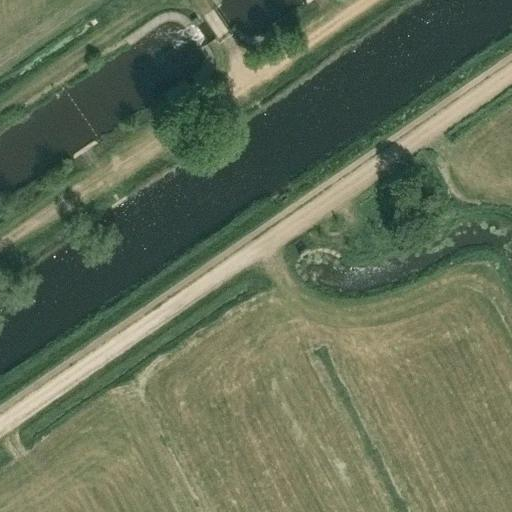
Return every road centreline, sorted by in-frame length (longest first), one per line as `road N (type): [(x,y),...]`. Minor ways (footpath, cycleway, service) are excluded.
road 1 (track): [(0,425),(511,70)]
road 2 (track): [(0,251),(364,0)]
